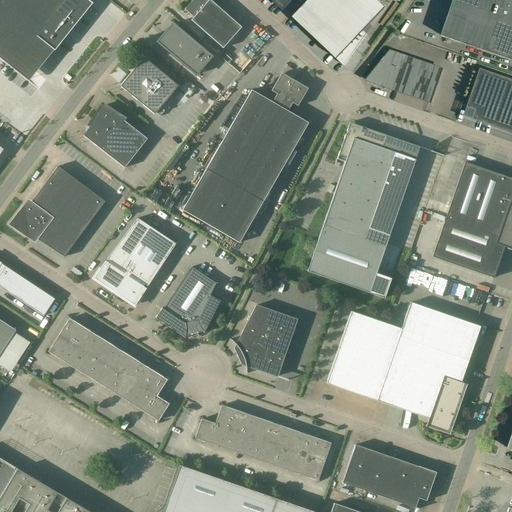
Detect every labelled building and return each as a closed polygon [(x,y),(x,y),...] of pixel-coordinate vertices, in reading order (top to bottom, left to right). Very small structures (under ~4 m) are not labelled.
[(0,0),(0,59),(12,44),(39,65),(52,49),(53,51),(54,51),(92,4),(86,0),(0,0)] [(192,0),(192,1),(184,10),(193,17),(190,21),(223,49),(241,28),(209,0),(192,0)] [(272,0),(283,9),(290,2),(290,1),(290,0),(272,0)] [(386,7),(377,0),(308,0),(292,17),(344,66),(367,34),(363,31),(386,7)] [(453,0),(451,7),(490,20),(496,0),(453,0)] [(511,0),(496,0),(490,20),(511,27),(511,0)] [(490,20),(451,7),(441,36),(480,49),(490,20)] [(511,59),(511,27),(490,20),(480,49),(511,59)] [(156,42),(164,49),(195,75),(211,57),(172,24),(156,42)] [(390,51),(367,80),(367,81),(374,73),(392,88),(392,89),(393,89),(430,102),(442,69),(390,51)] [(154,114),(155,113),(160,117),(181,91),(176,87),(177,86),(143,58),(120,86),(154,114)] [(492,126),(492,125),(508,78),(480,69),(467,106),(476,109),(473,118),(472,119),(492,126)] [(205,169),(234,186),(294,81),(281,73),(271,91),(273,92),(268,100),(251,90),(205,169)] [(492,125),(511,132),(511,79),(508,78),(492,125)] [(294,81),(234,186),(262,202),(308,123),(291,113),(295,105),(297,106),(307,89),(294,81)] [(86,133),(84,136),(83,136),(124,168),(147,139),(123,120),(124,119),(125,119),(104,106),(89,128),(86,126),(86,127),(85,127),(85,128),(84,128),(84,129),(84,130),(84,131),(85,132),(86,133)] [(323,224),(307,272),(369,293),(384,298),(391,279),(375,274),(385,245),(419,147),(386,136),(366,129),(365,131),(361,129),(362,127),(358,126),(349,123),(345,135),(336,159),(344,162),(333,195),(323,224)] [(511,249),(511,245),(511,179),(464,163),(445,217),(498,236),(495,244),(504,247),(511,249)] [(27,207),(47,222),(75,242),(105,202),(57,167),(27,207)] [(262,202),(234,186),(205,169),(182,210),(239,243),(262,202)] [(18,215),(40,231),(47,222),(27,207),(25,205),(25,204),(21,210),(18,215)] [(35,238),(40,231),(18,215),(11,224),(25,235),(30,239),(31,239),(30,238),(32,236),(35,238)] [(495,244),(498,236),(445,217),(432,257),(493,278),(504,247),(495,244)] [(126,260),(148,226),(137,219),(106,259),(109,261),(108,264),(105,262),(93,279),(114,293),(133,265),(126,260)] [(47,222),(40,231),(35,238),(64,257),(75,242),(47,222)] [(133,265),(114,293),(134,306),(146,289),(142,286),(144,285),(147,286),(175,244),(174,244),(169,252),(143,235),(148,226),(126,260),(133,265)] [(0,279),(3,281),(1,288),(0,289),(43,317),(54,299),(5,267),(5,266),(5,267),(0,263),(0,279)] [(162,308),(155,318),(185,338),(185,336),(191,334),(197,333),(203,332),(204,333),(220,301),(209,296),(216,284),(191,267),(169,301),(163,309),(162,308)] [(410,303),(401,329),(351,312),(327,381),(326,383),(334,386),(334,387),(428,419),(425,427),(426,427),(428,423),(434,425),(433,426),(433,427),(448,432),(462,390),(461,390),(460,389),(462,383),(467,385),(468,385),(460,382),(480,327),(410,303)] [(258,371),(276,377),(286,380),(277,376),(296,320),(256,306),(241,333),(244,336),(238,347),(239,349),(240,351),(236,353),(239,361),(244,359),(245,361),(245,363),(258,367),(258,371)] [(69,319),(58,335),(71,343),(81,326),(73,321),(72,321),(69,319)] [(0,352),(15,330),(0,320),(0,352)] [(93,334),(81,326),(71,343),(83,351),(93,334)] [(106,341),(93,334),(83,351),(95,358),(106,341)] [(60,360),(71,343),(58,335),(47,352),(60,360)] [(106,341),(95,358),(107,366),(118,349),(106,341)] [(83,351),(71,343),(60,360),(72,368),(83,351)] [(130,357),(118,349),(107,366),(119,374),(130,357)] [(95,358),(83,351),(72,368),(84,375),(95,358)] [(142,364),(130,357),(119,374),(132,381),(142,364)] [(107,366),(95,358),(84,375),(96,383),(107,366)] [(142,364),(132,381),(144,389),(154,372),(142,364)] [(109,390),(119,374),(107,366),(96,383),(109,390)] [(163,377),(154,372),(144,389),(156,397),(156,396),(167,380),(163,378),(163,377)] [(119,374),(109,390),(121,398),(132,381),(119,374)] [(144,389),(132,381),(121,398),(133,406),(144,389)] [(133,406),(145,414),(156,397),(144,389),(133,406)] [(156,396),(156,397),(145,414),(154,419),(158,421),(169,404),(156,396)] [(221,406),(215,424),(228,429),(235,410),(225,407),(221,406)] [(235,410),(228,429),(242,434),(248,415),(235,410)] [(262,420),(248,415),(242,434),(256,438),(262,420)] [(215,424),(201,419),(195,438),(199,440),(208,443),(215,424)] [(256,438),(269,443),(276,424),(262,420),(256,438)] [(222,448),(228,429),(215,424),(208,443),(222,448)] [(269,443),(283,448),(289,429),(276,424),(269,443)] [(235,453),(242,434),(228,429),(222,448),(235,453)] [(283,448),(296,453),(303,434),(289,429),(283,448)] [(256,438),(242,434),(235,453),(249,457),(256,438)] [(317,439),(303,434),(296,453),(310,457),(317,439)] [(263,462),(269,443),(256,438),(249,457),(263,462)] [(317,439),(310,457),(324,462),(330,444),(326,442),(317,439)] [(263,462),(276,467),(283,448),(269,443),(263,462)] [(342,483),(380,496),(393,458),(355,445),(342,483)] [(290,472),(296,453),(283,448),(276,467),(290,472)] [(290,472),(304,476),(310,457),(296,453),(290,472)] [(317,481),(324,462),(310,457),(304,476),(317,481)] [(89,511),(0,458),(0,511),(89,511)] [(393,458),(380,496),(418,509),(415,508),(418,498),(421,500),(421,499),(425,501),(432,481),(430,481),(432,475),(438,477),(438,476),(432,474),(433,472),(393,458)] [(162,511),(313,511),(179,466),(162,511)]
